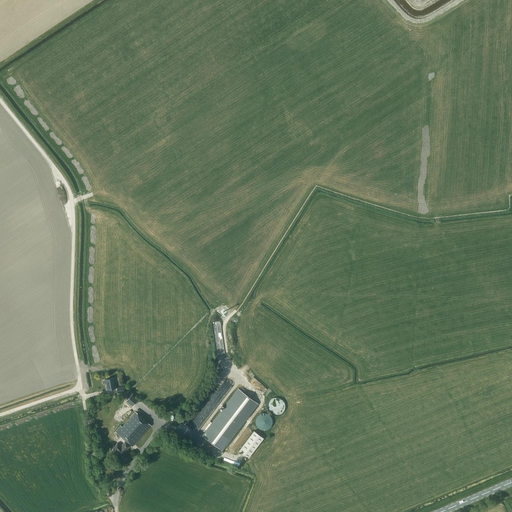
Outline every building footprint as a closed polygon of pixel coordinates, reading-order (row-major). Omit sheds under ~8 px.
[(105,387),(106,390),(115,388),(113,378),(105,379),(106,386),(105,387)] [(238,389),(204,433),(202,435),(222,450),(258,404),(238,389)] [(126,401),(132,406),(138,400),(132,394),(126,401)] [(271,398),(271,412),(284,412),(284,398),(271,398)] [(151,425),(126,402),(115,415),(116,416),(115,417),(120,423),(122,421),(126,425),(115,437),(123,443),(122,445),(121,444),(120,445),(117,443),(112,449),(116,452),(117,451),(122,455),(131,445),(132,447),(151,425)] [(265,413),(264,413),(263,413),(262,413),(261,413),(260,414),(259,414),(258,415),(257,416),(256,417),(256,418),(256,419),(255,420),(255,421),(255,422),(255,423),(256,424),(256,425),(256,426),(257,426),(257,427),(258,427),(258,428),(259,428),(260,429),(261,429),(262,430),(263,430),(264,430),(265,430),(266,430),(267,429),(268,429),(269,428),(270,427),(271,426),(272,425),(272,424),(272,423),(272,422),(272,421),(272,420),(272,419),(272,418),(271,417),(271,416),(270,416),(270,415),(269,415),(269,414),(268,414),(267,413),(266,413),(265,413)] [(197,419),(192,427),(199,431),(206,420),(203,418),(201,421),(197,419)] [(254,431),(238,451),(248,458),(263,438),(254,431)] [(220,511),(224,509),(224,508),(227,505),(229,504),(239,493),(234,487),(220,473),(183,511),(220,511)]
